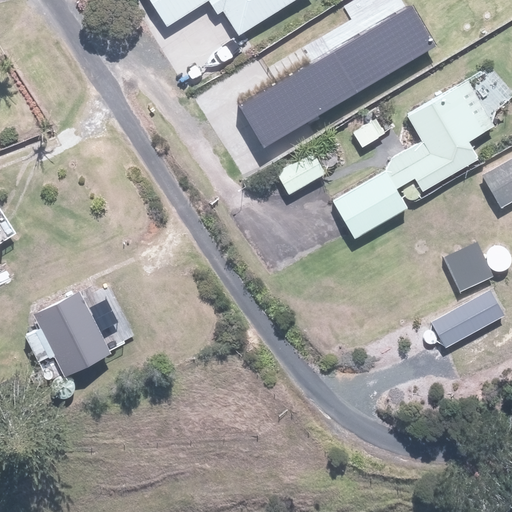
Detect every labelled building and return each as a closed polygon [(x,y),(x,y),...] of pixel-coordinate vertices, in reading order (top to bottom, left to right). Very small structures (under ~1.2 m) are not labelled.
[(151,0),(167,25),(208,0),(210,0),(219,14),(223,11),(237,34),(293,0),(151,0)] [(237,109),(261,148),(432,45),(408,6),(237,109)] [(429,145),(335,201),(359,240),(411,209),(407,203),(476,161),(464,140),(492,123),(466,80),(411,114),(429,145)] [(511,158),(483,176),(504,210),(511,204),(511,158)] [(477,240),(444,256),(461,294),(495,278),(477,240)] [(489,290),(431,322),(445,346),(503,314),(489,290)] [(79,293),(34,315),(68,383),(113,361),(79,293)]
